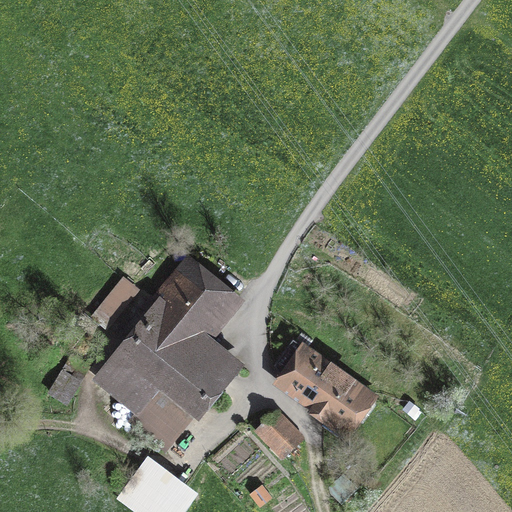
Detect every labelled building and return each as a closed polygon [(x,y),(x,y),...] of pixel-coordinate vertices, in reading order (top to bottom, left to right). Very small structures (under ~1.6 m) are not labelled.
[(126,275),(89,313),(104,328),(142,290),(126,275)] [(214,361),(194,344),(226,306),(190,275),(100,382),(136,413),(129,422),(163,450),(235,365),(220,353),(214,361)] [(282,385),(315,408),(312,413),(324,421),(327,416),(344,428),(368,394),(294,342),(276,367),(288,375),(282,385)] [(72,358),(49,393),(66,404),(89,370),(72,358)] [(301,441),(276,415),(260,430),(285,456),(301,441)] [(174,511),(185,498),(145,468),(121,500),(137,511),(174,511)]
